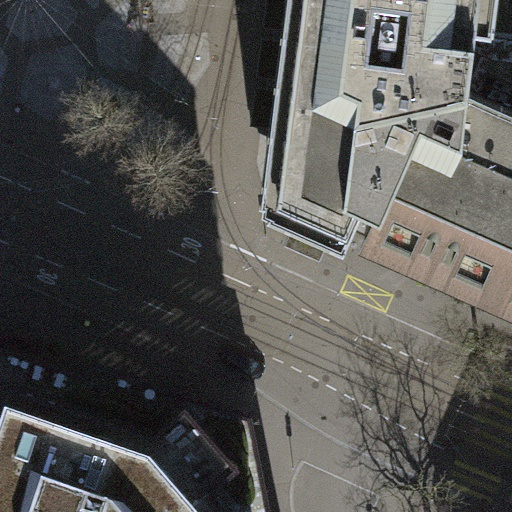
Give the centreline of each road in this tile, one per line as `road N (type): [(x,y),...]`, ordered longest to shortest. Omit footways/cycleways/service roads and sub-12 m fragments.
road 1 (tertiary): [(0,213),(382,375)]
road 2 (residential): [(341,511),(382,375)]
road 3 (tertiary): [(382,375),(511,433)]
